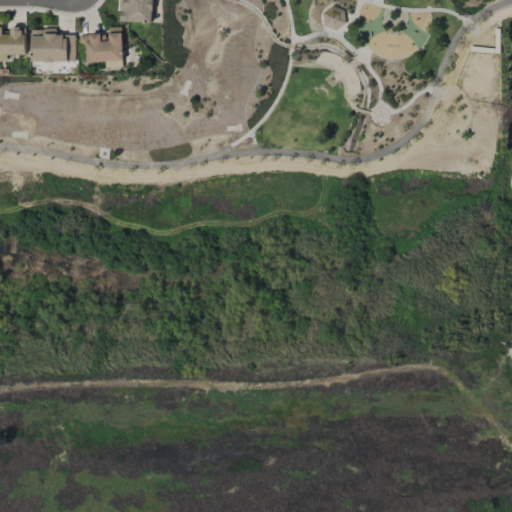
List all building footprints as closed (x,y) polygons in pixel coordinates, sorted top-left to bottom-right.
[(119,0),(119,22),(152,22),(152,0),(119,0)] [(324,28),(345,26),(343,8),(322,10),(324,28)] [(26,55),(25,27),(9,28),(9,33),(2,33),(2,21),(0,21),(0,61),(7,61),(6,55),(26,55)] [(123,67),(121,27),(108,28),(109,41),(101,41),(100,34),(79,35),(80,46),(86,46),(87,63),(105,62),(105,68),(123,67)] [(31,62),(75,62),(75,35),(56,35),(56,29),(31,29),(31,62)]
